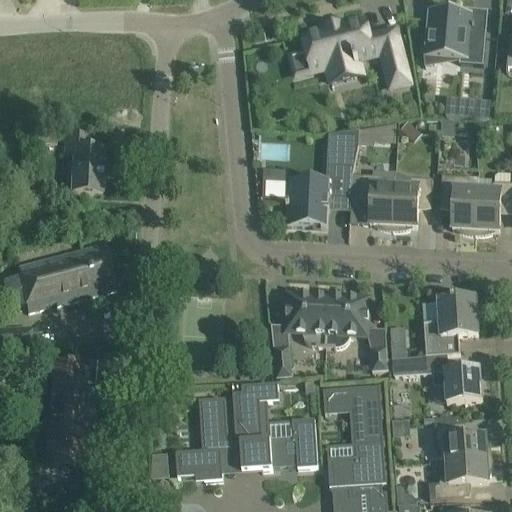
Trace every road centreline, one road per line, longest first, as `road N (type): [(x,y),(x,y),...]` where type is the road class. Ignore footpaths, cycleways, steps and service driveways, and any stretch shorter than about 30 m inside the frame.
road 1 (residential): [(511,271),(254,250),(245,234),(222,16)]
road 2 (residential): [(128,504),(167,27)]
road 3 (residential): [(0,29),(167,27)]
